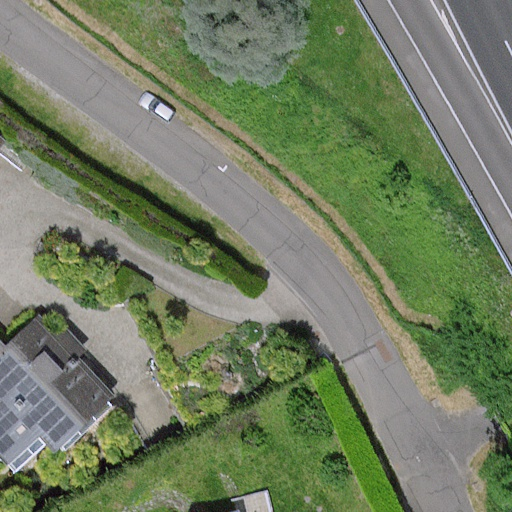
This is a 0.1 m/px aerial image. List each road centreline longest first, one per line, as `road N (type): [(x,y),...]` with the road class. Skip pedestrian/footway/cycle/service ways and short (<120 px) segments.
road 1 (residential): [(0,11),(259,213),(333,290),(428,456),(450,511)]
road 2 (motorway): [(428,0),(511,126)]
